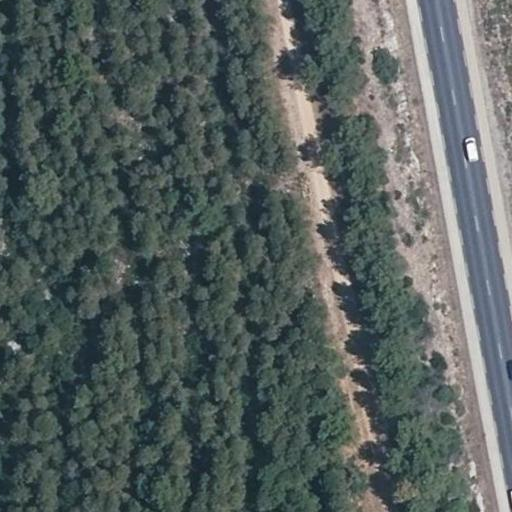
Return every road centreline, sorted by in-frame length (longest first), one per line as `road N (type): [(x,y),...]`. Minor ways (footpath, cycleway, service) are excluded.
road 1 (track): [(380,511),(276,0)]
road 2 (primary): [(511,426),(433,0)]
